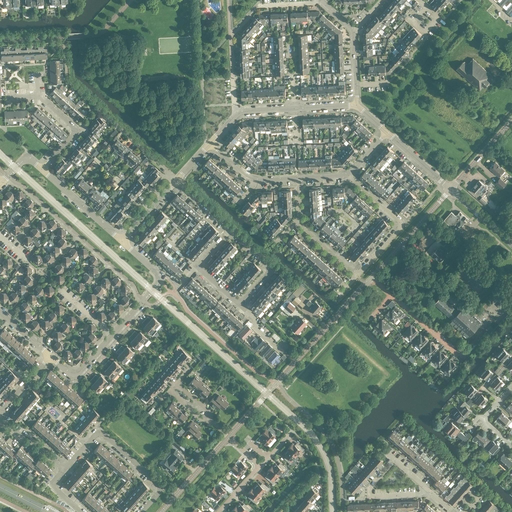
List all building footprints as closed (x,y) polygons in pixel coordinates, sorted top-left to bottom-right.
[(11,11),(10,1),(7,1),(6,0),(0,0),(1,7),(7,7),(7,12),(11,11)] [(13,0),(13,1),(10,1),(11,11),(14,11),(14,6),(20,6),(19,0),(13,0)] [(442,8),(433,0),(429,4),(438,12),(442,8)] [(446,4),(440,0),(437,0),(436,0),(433,0),(442,8),(446,4)] [(399,8),(393,2),(389,6),(396,12),(399,8)] [(396,12),(389,6),(385,10),(392,16),(396,12)] [(392,16),(385,10),(382,14),(391,22),(394,18),(392,16)] [(320,12),(307,12),(308,19),(313,19),(313,21),(315,23),(317,21),(323,14),(320,12)] [(259,15),(256,18),(263,24),(264,25),(266,23),(266,21),(271,21),(271,14),(259,15)] [(327,18),(323,14),(317,21),(321,25),(327,18)] [(391,22),(382,14),(378,18),(385,24),(387,26),(391,22)] [(378,18),(377,16),(373,20),(381,29),(385,24),(378,18)] [(263,24),(256,18),(252,22),(259,28),(263,24)] [(327,18),(321,25),(325,28),(331,22),(327,18)] [(381,29),(373,20),(369,24),(378,33),(381,29)] [(259,28),(252,22),(249,26),(255,32),(259,28)] [(331,22),(325,28),(329,32),(335,25),(331,22)] [(378,33),(369,24),(365,29),(374,36),(378,33)] [(329,32),(333,35),(339,29),(335,25),(329,32)] [(255,32),(249,26),(245,30),(252,36),(255,32)] [(422,35),(415,29),(413,27),(409,31),(418,39),(422,35)] [(342,32),(339,29),(333,35),(331,37),(334,39),(336,39),(336,44),(343,44),(342,32)] [(374,36),(365,29),(363,32),(363,44),(370,44),(370,43),(369,38),(372,38),(374,36)] [(440,48),(442,49),(453,60),(470,41),(456,29),(440,48)] [(252,36),(245,30),(241,34),(250,41),(253,37),(252,36)] [(418,39),(409,31),(406,35),(414,43),(418,39)] [(250,41),(241,34),(239,37),(239,50),(246,49),(246,44),(248,44),(250,41)] [(414,43),(406,35),(402,39),(404,41),(411,47),(414,43)] [(400,45),(402,47),(407,51),(411,47),(404,41),(400,45)] [(402,47),(398,51),(405,57),(409,52),(407,51),(402,47)] [(405,57),(398,51),(395,55),(402,61),(405,57)] [(391,59),(392,60),(393,60),(398,65),(402,61),(395,55),(391,59)] [(488,81),(492,76),(473,59),(468,64),(464,61),(463,63),(463,62),(456,69),(480,90),(484,86),(485,86),(489,81),(488,81)] [(385,63),(385,65),(385,74),(390,74),(398,65),(393,60),(392,60),(389,64),(387,63),(385,63)] [(369,75),(375,75),(374,66),(370,66),(370,65),(364,65),(364,74),(369,74),(369,75)] [(445,73),(442,77),(441,77),(449,84),(448,86),(451,89),(455,92),(456,91),(457,91),(461,87),(445,73)] [(49,95),(54,98),(64,87),(63,87),(61,88),(60,88),(58,89),(56,87),(49,95)] [(64,87),(54,98),(58,102),(65,95),(62,93),(64,91),(63,90),(64,88),(64,87)] [(65,95),(58,102),(62,106),(70,97),(69,95),(67,97),(65,95)] [(72,95),(70,97),(62,106),(66,110),(73,102),(71,100),(72,98),(73,96),(72,95)] [(73,102),(66,110),(71,114),(79,104),(77,103),(75,105),(73,102)] [(79,104),(71,114),(75,117),(82,110),(79,108),(81,106),(80,105),(81,104),(80,103),(79,104)] [(38,108),(36,109),(34,109),(33,110),(33,111),(34,112),(31,115),(33,118),(32,119),(34,121),(42,112),(38,108)] [(82,110),(75,117),(79,121),(88,112),(86,110),(84,112),(82,110)] [(42,112),(34,121),(36,123),(37,121),(40,123),(46,116),(42,112)] [(46,116),(40,123),(42,125),(40,127),(42,129),(51,119),(46,116)] [(106,124),(101,119),(98,116),(96,119),(97,119),(93,124),(100,130),(106,124)] [(353,117),(341,117),(341,124),(342,124),(347,124),(347,126),(349,128),(351,126),(350,126),(356,119),(353,117)] [(51,119),(42,129),(44,130),(46,129),(48,131),(55,123),(51,119)] [(350,126),(351,126),(354,130),(360,123),(356,119),(350,126)] [(242,123),(239,126),(247,133),(249,131),(249,129),(254,129),(255,129),(254,122),(242,123)] [(55,123),(48,131),(50,133),(49,135),(51,136),(59,127),(55,123)] [(360,123),(354,130),(358,133),(364,127),(360,123)] [(100,130),(93,124),(89,128),(91,130),(89,132),(98,140),(97,139),(99,136),(97,134),(100,130)] [(247,133),(239,126),(235,130),(244,138),(248,134),(247,133)] [(59,127),(51,136),(53,138),(54,136),(57,138),(63,131),(59,127)] [(364,127),(358,133),(363,137),(369,130),(364,127)] [(244,138),(235,130),(232,134),(239,140),(241,142),(244,138)] [(369,130),(363,137),(367,141),(373,134),(369,130)] [(63,131),(57,138),(59,140),(57,142),(59,144),(68,135),(63,131)] [(98,140),(89,132),(87,135),(88,136),(84,139),(92,146),(93,146),(91,145),(94,141),(96,143),(98,140)] [(239,140),(232,134),(228,138),(235,144),(239,140)] [(118,139),(115,136),(108,145),(111,147),(112,146),(115,149),(114,150),(114,151),(121,143),(118,139)] [(235,144),(228,138),(224,142),(231,148),(235,144)] [(92,146),(84,139),(81,143),(80,142),(78,145),(86,153),(89,150),(87,149),(90,146),(92,147),(92,146)] [(125,146),(121,143),(114,151),(115,151),(116,150),(119,153),(118,154),(121,156),(129,148),(126,145),(125,146)] [(86,153),(78,145),(75,148),(76,149),(73,152),(81,159),(82,160),(85,157),(85,155),(86,153)] [(358,151),(351,145),(347,149),(354,155),(358,151)] [(394,152),(388,146),(384,151),(390,157),(394,152)] [(131,150),(129,148),(121,156),(123,159),(125,158),(128,160),(127,162),(134,154),(130,151),(131,150)] [(347,149),(344,153),(350,160),(354,155),(347,149)] [(247,151),(241,158),(245,161),(251,155),(247,151)] [(390,157),(384,151),(380,155),(387,161),(390,157)] [(81,159),(73,152),(69,156),(69,155),(66,158),(75,166),(77,163),(76,162),(79,159),(80,160),(81,159)] [(350,160),(344,153),(340,157),(340,158),(347,164),(350,160)] [(138,158),(134,154),(127,162),(128,163),(129,162),(132,164),(131,166),(134,168),(142,160),(139,157),(138,158)] [(251,155),(245,161),(249,165),(256,158),(251,155)] [(387,161),(380,155),(376,159),(383,165),(387,161)] [(337,160),(332,161),(331,161),(332,167),(344,167),(347,164),(340,158),(340,157),(339,156),(337,158),(337,160)] [(75,166),(66,158),(64,160),(62,158),(58,163),(65,169),(71,163),(75,166)] [(256,158),(249,165),(254,169),(260,162),(259,162),(256,158)] [(209,159),(203,166),(207,169),(213,163),(209,159)] [(383,165),(376,159),(373,163),(379,169),(383,165)] [(261,160),(259,162),(260,162),(254,169),(257,171),(269,171),(268,162),(263,162),(261,160)] [(404,162),(398,168),(403,172),(408,165),(404,162)] [(65,169),(58,163),(54,167),(57,169),(54,171),(59,176),(65,169)] [(213,163),(207,169),(211,173),(217,166),(213,163)] [(504,171),(496,163),(490,168),(499,177),(504,171)] [(160,172),(155,167),(152,165),(150,167),(153,170),(149,174),(156,180),(160,176),(158,174),(160,172)] [(408,165),(403,172),(407,176),(413,169),(408,165)] [(81,166),(74,174),(77,177),(84,169),(81,166)] [(217,166),(211,173),(215,177),(221,170),(217,166)] [(413,169),(407,176),(411,179),(417,173),(413,169)] [(217,183),(225,174),(221,170),(215,177),(213,179),(217,183)] [(366,170),(360,177),(364,181),(370,174),(366,170)] [(417,173),(411,179),(415,183),(421,176),(417,173)] [(143,180),(142,179),(143,177),(141,176),(140,177),(148,185),(150,183),(152,185),(156,180),(149,174),(143,180)] [(221,186),(223,184),(229,177),(225,174),(217,183),(221,186)] [(370,174),(364,181),(368,185),(374,178),(370,174)] [(81,175),(73,183),(76,186),(76,185),(80,189),(87,181),(87,180),(85,182),(82,179),(83,177),(81,175)] [(421,176),(415,183),(419,186),(425,180),(421,176)] [(134,183),(134,184),(142,191),(145,187),(146,188),(148,185),(140,177),(137,180),(138,181),(136,184),(134,183)] [(229,177),(223,184),(227,188),(233,181),(229,177)] [(374,178),(368,185),(372,188),(378,181),(374,178)] [(507,184),(500,178),(495,183),(502,189),(507,184)] [(425,180),(419,186),(423,190),(429,184),(425,180)] [(87,181),(80,189),(84,192),(83,193),(86,195),(94,187),(91,184),(90,186),(87,183),(88,181),(87,181)] [(233,181),(227,188),(231,191),(237,185),(233,181)] [(378,181),(372,188),(376,192),(382,185),(378,181)] [(479,181),(475,185),(488,196),(491,193),(488,190),(487,191),(485,189),(487,187),(479,181)] [(138,194),(142,191),(134,184),(128,190),(137,198),(139,195),(138,194)] [(237,185),(231,191),(236,195),(242,188),(237,185)] [(382,185),(376,192),(380,195),(386,189),(382,185)] [(488,196),(475,185),(472,189),(478,194),(479,193),(483,196),(485,194),(488,196)] [(94,187),(86,195),(89,198),(89,197),(93,200),(100,192),(98,193),(95,190),(96,189),(94,187)] [(348,187),(344,187),(344,196),(344,199),(347,198),(349,197),(353,200),(357,196),(348,187)] [(386,189),(380,195),(385,199),(391,192),(386,189)] [(123,196),(122,197),(130,204),(133,200),(134,201),(137,198),(128,190),(126,193),(127,194),(124,197),(123,196)] [(17,191),(15,194),(15,197),(18,200),(21,199),(23,201),(25,198),(23,197),(23,193),(21,191),(17,191)] [(7,192),(4,194),(5,198),(7,200),(11,200),(13,197),(15,197),(15,194),(13,194),(10,192),(7,192)] [(100,192),(93,200),(97,204),(96,204),(97,205),(93,209),(96,211),(99,207),(107,198),(104,196),(103,197),(100,194),(101,193),(100,192)] [(262,203),(261,192),(257,192),(249,201),(255,207),(256,208),(258,206),(255,204),(257,202),(259,203),(262,203)] [(409,192),(406,196),(412,202),(416,198),(409,192)] [(177,195),(171,201),(175,205),(181,198),(177,195)] [(353,200),(351,202),(355,206),(361,199),(357,196),(353,200)] [(406,196),(402,200),(409,206),(412,202),(406,196)] [(119,200),(116,203),(125,211),(127,208),(126,207),(130,204),(122,197),(123,198),(120,201),(119,200)] [(26,200),(25,198),(23,201),(24,202),(24,206),(27,208),(30,208),(33,205),(33,202),(30,199),(26,200)] [(181,198),(175,205),(179,208),(185,202),(181,198)] [(361,199),(355,206),(359,209),(365,203),(361,199)] [(402,200),(398,204),(405,210),(409,206),(402,200)] [(255,207),(249,201),(245,205),(252,211),(255,207)] [(185,202),(179,208),(184,212),(189,206),(185,202)] [(123,213),(125,211),(116,203),(114,205),(118,209),(114,213),(121,219),(125,215),(123,213)] [(365,203),(359,209),(363,213),(369,206),(365,203)] [(398,204),(395,208),(401,214),(405,210),(398,204)] [(252,211),(245,205),(241,210),(248,216),(252,211)] [(189,206),(184,212),(188,216),(193,209),(189,206)] [(369,206),(363,213),(368,217),(374,210),(369,206)] [(30,208),(27,208),(27,210),(25,213),(25,216),(27,218),(31,218),(33,216),(33,212),(31,210),(30,208)] [(193,209),(188,216),(192,219),(197,213),(193,209)] [(456,216),(451,212),(444,220),(452,228),(456,224),(457,224),(461,228),(468,219),(460,211),(456,216)] [(168,218),(162,212),(158,216),(164,222),(168,218)] [(283,213),(281,213),(281,216),(283,217),(279,221),(284,226),(292,216),(292,212),(283,213)] [(118,224),(121,219),(114,213),(108,219),(113,224),(115,222),(118,224)] [(194,225),(202,216),(197,213),(192,219),(190,222),(194,225)] [(18,220),(18,224),(21,226),(24,226),(26,223),(26,220),(27,218),(25,216),(24,218),(20,218),(18,220)] [(164,222),(158,216),(154,220),(161,226),(164,222)] [(320,216),(311,217),(311,221),(320,229),(325,224),(321,220),(322,219),(322,216),(320,216)] [(277,219),(274,224),(280,230),(284,226),(279,221),(277,219)] [(50,220),(47,223),(48,226),(50,229),(54,229),(55,230),(57,227),(56,226),(56,222),(53,220),(50,220)] [(161,226),(154,220),(151,224),(157,230),(161,226)] [(384,220),(380,224),(387,230),(391,226),(384,220)] [(37,224),(37,227),(40,229),(43,229),(46,227),(48,226),(47,223),(45,223),(43,221),(39,221),(37,224)] [(326,222),(325,224),(320,229),(324,233),(330,226),(326,222)] [(19,228),(21,226),(18,224),(17,225),(13,226),(11,228),(11,232),(14,234),(17,234),(19,231),(19,228)] [(157,230),(151,224),(147,228),(153,234),(157,230)] [(280,230),(274,224),(270,228),(277,234),(280,230)] [(387,230),(380,224),(377,228),(383,234),(387,230)] [(212,226),(208,230),(215,236),(218,231),(212,226)] [(330,226),(324,233),(328,236),(334,230),(330,226)] [(30,231),(31,235),(33,237),(37,237),(39,234),(38,231),(40,229),(37,227),(36,228),(33,229),(30,231)] [(59,229),(57,227),(55,230),(57,231),(57,235),(58,236),(59,237),(63,237),(64,236),(65,234),(65,231),(63,229),(59,229)] [(153,234),(147,228),(143,232),(150,238),(152,240),(155,236),(153,234)] [(215,236),(208,230),(206,228),(202,232),(204,234),(211,240),(212,240),(213,240),(214,239),(214,238),(213,237),(215,236)] [(277,234),(270,228),(266,232),(273,238),(277,234)] [(383,234),(377,228),(373,232),(380,238),(383,234)] [(334,230),(328,236),(332,240),(338,233),(334,230)] [(150,238),(143,232),(140,236),(146,242),(150,238)] [(380,238),(373,232),(369,236),(376,242),(380,238)] [(338,233),(332,240),(336,244),(342,237),(338,233)] [(204,234),(202,236),(201,238),(207,244),(211,240),(204,234)] [(31,235),(29,236),(26,236),(23,239),(24,243),(26,245),(30,245),(32,242),(32,239),(33,237),(31,235)] [(294,235),(293,236),(288,242),(292,246),(298,239),(294,235)] [(146,242),(140,236),(136,240),(144,248),(148,244),(146,242)] [(376,242),(369,236),(366,240),(372,246),(376,242)] [(63,237),(59,237),(60,239),(57,242),(57,245),(60,248),(64,247),(66,245),(66,241),(63,239),(63,237)] [(342,237),(336,244),(341,247),(347,241),(342,237)] [(201,238),(197,242),(204,248),(207,244),(201,238)] [(298,239),(292,246),(296,250),(302,243),(298,239)] [(372,246),(366,240),(362,244),(369,251),(372,246)] [(204,248),(197,242),(194,246),(200,252),(201,250),(202,251),(203,251),(204,250),(204,249),(203,248),(204,248)] [(237,248),(231,243),(227,247),(233,253),(237,248)] [(302,243),(296,250),(300,253),(306,246),(302,243)] [(369,251),(362,244),(358,249),(365,255),(369,251)] [(50,250),(51,253),(53,255),(57,255),(59,253),(59,249),(60,248),(57,245),(56,247),(53,247),(50,250)] [(194,246),(190,250),(196,256),(200,252),(194,246)] [(306,246),(300,253),(305,257),(311,250),(306,246)] [(233,253),(227,247),(223,251),(230,257),(233,253)] [(357,247),(353,251),(355,253),(362,259),(365,255),(358,249),(357,247)] [(447,255),(450,251),(446,247),(442,251),(441,249),(440,250),(438,249),(432,255),(440,261),(446,254),(447,255)] [(81,248),(79,251),(79,255),(82,257),(85,257),(87,258),(89,255),(87,254),(87,251),(85,248),(81,248)] [(68,252),(69,255),(71,257),(75,257),(77,255),(79,255),(79,251),(77,251),(74,249),(71,249),(68,252)] [(159,249),(153,255),(157,259),(163,253),(159,249)] [(190,250),(186,254),(193,260),(194,258),(195,259),(196,259),(197,258),(197,257),(196,256),(190,250)] [(309,260),(315,254),(311,250),(305,257),(303,259),(307,262),(309,260)] [(230,257),(223,251),(220,255),(226,261),(230,257)] [(46,255),(43,257),(44,261),(46,263),(50,263),(52,260),(52,257),(53,255),(51,253),(49,255),(46,255)] [(163,253),(157,259),(161,263),(167,256),(163,253)] [(355,253),(351,257),(358,263),(362,259),(355,253)] [(315,254),(309,260),(313,264),(319,257),(315,254)] [(41,261),(44,261),(43,257),(41,257),(39,255),(35,255),(33,258),(33,261),(36,264),(39,264),(41,261)] [(61,259),(62,263),(64,265),(68,265),(70,262),(70,259),(71,257),(69,255),(67,257),(64,257),(61,259)] [(90,257),(89,255),(87,258),(88,259),(88,263),(91,265),(94,265),(97,262),(97,259),(94,257),(90,257)] [(226,261),(220,255),(216,259),(222,265),(226,261)] [(167,256),(161,263),(165,266),(171,260),(167,256)] [(319,257),(313,264),(317,268),(323,261),(319,257)] [(3,265),(2,266),(5,269),(6,267),(9,267),(12,264),(12,261),(9,259),(5,259),(3,261),(3,265)] [(222,265),(216,259),(212,263),(219,269),(222,265)] [(171,260),(165,266),(169,270),(175,263),(171,260)] [(323,261),(317,268),(321,271),(327,265),(323,261)] [(55,271),(57,273),(61,273),(63,270),(63,267),(64,265),(62,263),(60,264),(57,265),(54,267),(55,271)] [(175,263),(169,270),(173,273),(179,267),(175,263)] [(219,269),(212,263),(209,267),(215,273),(219,269)] [(26,264),(25,267),(23,269),(23,273),(26,275),(26,277),(29,277),(29,275),(32,272),(31,269),(29,266),(29,264),(26,264)] [(254,264),(251,268),(257,274),(261,270),(254,264)] [(94,265),(91,265),(91,267),(89,270),(89,273),(91,276),(95,276),(97,273),(97,269),(95,267),(94,265)] [(323,277),(331,268),(327,265),(321,271),(319,274),(323,277)] [(179,267),(173,273),(173,274),(173,275),(173,276),(174,277),(175,277),(175,276),(176,276),(177,277),(183,271),(179,267)] [(257,274),(251,268),(247,272),(253,278),(257,274)] [(327,281),(335,272),(331,268),(323,277),(327,281)] [(83,274),(84,275),(82,278),(82,281),(85,284),(88,283),(90,281),(90,277),(91,276),(89,273),(88,274),(86,272),(85,273),(83,274)] [(247,272),(243,276),(250,282),(253,278),(247,272)] [(331,285),(339,275),(335,272),(327,281),(331,285)] [(61,273),(57,273),(57,275),(55,278),(55,281),(58,284),(61,283),(64,281),(63,277),(61,275),(61,273)] [(279,274),(275,279),(284,286),(288,282),(279,274)] [(339,275),(333,282),(337,286),(343,279),(339,275)] [(250,282),(243,276),(240,280),(246,286),(250,282)] [(29,277),(26,277),(24,280),(24,283),(22,285),(25,287),(26,285),(30,285),(32,283),(32,279),(29,277)] [(114,278),(111,280),(112,284),(114,286),(118,286),(119,287),(121,285),(120,283),(120,280),(117,277),(114,278)] [(101,281),(101,284),(104,287),(107,286),(110,284),(112,284),(111,280),(109,280),(107,278),(103,278),(101,281)] [(187,285),(191,289),(197,282),(192,278),(187,285)] [(284,286),(275,279),(272,283),(281,290),(282,290),(284,288),(284,287),(284,286)] [(240,280),(236,284),(243,290),(246,286),(240,280)] [(19,281),(19,285),(17,287),(17,291),(15,292),(18,295),(19,293),(23,293),(25,290),(25,287),(22,285),(19,281)] [(83,285),(85,284),(82,281),(81,283),(77,283),(75,285),(75,289),(78,291),(81,291),(83,289),(83,285)] [(197,282),(191,289),(195,292),(201,286),(197,282)] [(281,290),(272,283),(268,287),(277,294),(281,290)] [(94,289),(94,292),(97,294),(97,295),(99,296),(100,296),(101,296),(101,294),(103,292),(102,288),(104,287),(101,284),(100,286),(96,286),(94,289)] [(243,290),(236,284),(232,288),(239,294),(243,290)] [(123,286),(121,285),(119,287),(121,289),(121,292),(124,294),(127,294),(129,292),(129,288),(127,286),(123,286)] [(45,289),(43,289),(43,292),(45,292),(48,295),(51,294),(53,292),(53,288),(51,286),(47,286),(45,289)] [(201,286),(195,292),(199,296),(205,289),(201,286)] [(35,293),(33,294),(36,297),(37,295),(41,295),(43,292),(43,289),(40,287),(37,287),(34,289),(35,293)] [(277,294),(268,287),(265,291),(273,298),(275,298),(277,296),(277,295),(277,294)] [(205,289),(199,296),(203,299),(209,293),(205,289)] [(305,304),(301,301),(297,298),(302,293),(298,290),(290,300),(300,309),(305,304)] [(273,298),(265,291),(261,295),(269,302),(273,298)] [(10,295),(8,295),(8,299),(10,299),(12,301),(16,301),(18,298),(18,295),(15,292),(12,293),(10,295)] [(95,296),(97,295),(97,294),(94,292),(93,294),(89,294),(87,296),(87,300),(90,302),(93,302),(96,299),(95,296)] [(209,293),(203,299),(207,303),(213,297),(209,293)] [(28,301),(26,302),(29,304),(31,305),(32,305),(33,305),(33,303),(34,303),(36,300),(36,297),(33,294),(30,295),(27,297),(28,301)] [(127,294),(124,294),(124,296),(121,299),(121,303),(124,305),(128,305),(130,302),(130,299),(127,296),(127,294)] [(269,302),(261,295),(257,299),(266,306),(269,302)] [(191,297),(189,299),(196,306),(198,304),(191,297)] [(213,297),(207,303),(211,307),(217,300),(213,297)] [(439,307),(452,319),(459,312),(458,312),(447,302),(447,301),(441,297),(435,304),(439,307)] [(266,306),(257,299),(254,303),(263,311),(266,307),(266,306)] [(321,307),(316,302),(314,304),(309,300),(306,304),(309,306),(310,305),(311,307),(310,309),(315,314),(321,307)] [(218,301),(212,308),(216,312),(222,305),(218,301)] [(23,311),(23,313),(27,313),(27,311),(29,308),(29,304),(26,302),(23,302),(21,305),(21,308),(23,311)] [(120,304),(117,304),(115,303),(113,305),(114,307),(115,310),(117,313),(121,312),(123,310),(123,306),(124,305),(121,303),(120,304)] [(263,311),(254,303),(250,307),(256,313),(255,314),(258,316),(263,311)] [(291,313),(295,308),(289,303),(285,307),(291,313)] [(55,311),(54,313),(56,315),(58,313),(61,313),(63,311),(63,307),(61,305),(57,305),(55,308),(55,311)] [(218,317),(220,315),(226,309),(222,305),(216,312),(214,314),(218,317)] [(465,306),(459,312),(452,319),(450,321),(448,320),(446,323),(447,324),(447,325),(450,321),(451,322),(450,322),(451,322),(453,324),(468,337),(469,337),(470,337),(472,335),(472,333),(474,331),(476,328),(477,329),(477,328),(479,326),(480,326),(482,324),(482,322),(465,306)] [(388,312),(385,315),(395,324),(399,319),(400,319),(402,317),(403,317),(392,308),(389,312),(388,312)] [(226,309),(220,315),(224,319),(230,312),(226,309)] [(110,312),(107,315),(108,318),(110,320),(114,320),(116,318),(116,314),(117,313),(115,310),(113,312),(110,312)] [(106,318),(108,318),(107,315),(105,315),(103,312),(99,313),(97,315),(97,319),(100,321),(103,321),(106,318)] [(230,312),(224,319),(228,322),(234,316),(230,312)] [(27,313),(23,313),(21,315),(21,319),(24,321),(27,321),(29,322),(31,320),(30,318),(30,315),(27,313)] [(48,319),(47,320),(49,323),(51,321),(54,321),(57,318),(56,315),(54,313),(50,313),(48,315),(48,319)] [(67,322),(66,324),(69,326),(70,324),(73,324),(76,322),(76,318),(73,316),(70,316),(67,319),(67,322)] [(147,316),(144,319),(157,330),(161,325),(153,317),(151,319),(147,316)] [(234,316),(228,322),(232,326),(238,320),(234,316)] [(298,334),(307,323),(300,317),(290,327),(298,334)] [(157,330),(144,319),(142,322),(145,325),(143,328),(150,334),(150,333),(152,335),(157,330)] [(33,321),(31,320),(29,322),(30,324),(31,327),(33,330),(37,329),(39,327),(39,323),(36,321),(33,321)] [(41,323),(39,323),(39,327),(41,327),(44,329),(47,329),(50,326),(49,323),(47,320),(43,321),(41,323)] [(243,326),(241,325),(242,323),(238,320),(232,326),(231,328),(235,332),(237,329),(239,331),(243,326)] [(378,323),(375,327),(384,335),(388,330),(389,331),(392,329),(382,320),(378,324),(378,323)] [(60,330),(59,331),(62,334),(63,332),(66,332),(69,329),(69,326),(66,324),(63,324),(60,326),(60,330)] [(90,332),(90,334),(93,334),(93,332),(95,330),(95,326),(93,324),(89,324),(87,326),(87,330),(90,332)] [(252,330),(247,325),(238,334),(244,339),(252,329),(252,330)] [(411,325),(402,336),(405,337),(406,337),(411,341),(419,332),(416,329),(415,329),(416,329),(415,329),(411,325)] [(56,340),(56,342),(60,342),(59,340),(62,337),(62,334),(59,331),(56,332),(53,334),(53,338),(56,340)] [(134,331),(131,334),(144,345),(148,339),(140,331),(138,334),(134,331)] [(0,341),(4,345),(12,336),(8,332),(2,339),(0,340),(0,341)] [(486,332),(478,341),(481,343),(489,334),(486,332)] [(88,340),(86,342),(89,344),(90,343),(94,343),(96,340),(96,336),(93,334),(90,334),(87,337),(88,340)] [(144,345),(131,334),(129,337),(132,340),(130,342),(137,348),(139,350),(144,345)] [(420,334),(411,344),(412,345),(412,344),(415,346),(415,345),(420,350),(429,340),(425,337),(425,338),(420,334)] [(176,345),(182,338),(178,335),(172,342),(176,345)] [(8,348),(16,339),(12,336),(4,345),(8,348)] [(262,338),(255,345),(259,348),(265,341),(262,338)] [(12,352),(20,343),(16,339),(8,348),(12,352)] [(245,340),(243,343),(251,350),(253,348),(245,340)] [(60,342),(56,342),(54,345),(54,348),(56,350),(60,350),(62,352),(64,349),(62,348),(62,344),(60,342)] [(81,348),(79,350),(82,352),(83,350),(87,350),(89,348),(89,344),(86,342),(83,342),(80,345),(81,348)] [(16,356),(24,347),(20,343),(12,352),(16,356)] [(260,352),(264,357),(272,347),(268,343),(260,352)] [(430,343),(421,353),(424,355),(425,354),(430,358),(438,349),(435,346),(435,347),(430,343)] [(121,345),(118,348),(129,357),(133,352),(127,346),(125,348),(121,345)] [(22,357),(28,350),(24,347),(16,356),(20,359),(22,357)] [(129,357),(118,348),(116,351),(119,354),(117,357),(124,363),(129,357)] [(65,350),(64,349),(62,352),(63,353),(63,356),(66,359),(69,359),(72,356),(71,353),(69,350),(65,350)] [(503,362),(510,355),(504,349),(497,356),(503,362)] [(28,350),(22,357),(26,361),(32,354),(28,350)] [(73,353),(71,353),(72,356),(74,356),(76,358),(80,358),(82,355),(82,352),(79,350),(76,350),(73,353)] [(182,350),(175,358),(183,364),(187,360),(189,362),(192,359),(182,350)] [(275,351),(267,359),(273,364),(280,356),(275,351)] [(440,351),(431,362),(434,363),(435,363),(440,367),(448,358),(445,355),(444,355),(440,351)] [(32,354),(26,361),(30,364),(36,358),(32,354)] [(183,364),(175,358),(169,365),(178,374),(180,371),(178,369),(183,364)] [(204,358),(198,364),(202,367),(207,361),(204,358)] [(108,360),(105,363),(118,374),(123,368),(114,360),(112,363),(108,360)] [(450,360),(440,370),(441,370),(444,372),(444,371),(449,376),(458,366),(454,363),(454,364),(450,360)] [(118,374),(105,363),(103,366),(106,369),(104,371),(113,379),(118,374)] [(178,374),(169,365),(162,373),(169,379),(173,375),(175,376),(178,374)] [(19,377),(22,374),(18,370),(17,371),(15,369),(10,366),(9,367),(13,371),(19,377)] [(487,380),(493,373),(487,368),(481,375),(487,380)] [(17,377),(11,371),(9,369),(6,372),(7,373),(6,374),(7,375),(14,381),(17,377)] [(50,370),(44,377),(48,381),(54,374),(50,370)] [(162,373),(155,380),(164,388),(167,386),(165,384),(169,379),(162,373)] [(54,374),(48,381),(52,384),(58,378),(54,374)] [(95,374),(92,377),(105,388),(110,383),(101,375),(99,377),(95,374)] [(7,375),(3,379),(10,385),(14,381),(7,375)] [(196,376),(187,385),(190,388),(192,386),(197,390),(203,383),(196,376)] [(105,388),(92,377),(90,381),(93,384),(91,386),(98,392),(102,386),(105,389),(105,388)] [(497,389),(504,382),(498,377),(491,384),(497,389)] [(10,385),(3,379),(2,378),(0,379),(0,383),(6,389),(10,385)] [(58,378),(52,384),(56,388),(62,381),(58,378)] [(229,383),(229,382),(231,380),(228,378),(221,385),(224,388),(229,383)] [(164,388),(155,380),(149,388),(156,394),(160,390),(162,391),(164,388)] [(62,381),(56,388),(60,391),(66,385),(62,381)] [(203,383),(197,390),(201,394),(199,396),(202,399),(211,389),(203,383)] [(66,385),(60,391),(64,395),(71,388),(66,385)] [(471,397),(478,390),(472,385),(465,392),(471,397)] [(71,388),(64,395),(69,399),(75,392),(71,388)] [(142,395),(151,403),(154,400),(152,399),(156,394),(149,388),(142,395)] [(39,396),(32,390),(28,394),(35,400),(39,396)] [(75,392),(69,399),(73,402),(79,396),(75,392)] [(35,400),(28,394),(25,398),(32,404),(35,400)] [(482,407),(488,400),(482,394),(476,402),(482,407)] [(213,398),(209,402),(215,407),(217,404),(223,409),(228,403),(219,395),(215,400),(213,398)] [(79,396),(73,402),(77,406),(83,399),(79,396)] [(32,404),(25,398),(21,403),(28,409),(32,404)] [(165,410),(172,417),(179,410),(174,406),(176,404),(173,401),(165,410)] [(463,408),(460,411),(466,417),(467,418),(467,417),(470,416),(470,414),(472,412),(468,408),(470,406),(469,405),(466,403),(464,401),(460,406),(463,408)] [(28,409),(21,403),(18,407),(24,413),(28,409)] [(24,413),(18,407),(14,411),(21,417),(24,413)] [(93,408),(89,412),(96,418),(99,414),(93,408)] [(452,413),(450,416),(454,420),(456,418),(461,422),(466,417),(460,411),(458,409),(453,414),(452,413)] [(184,414),(179,410),(172,417),(180,424),(188,414),(185,412),(184,414)] [(21,417),(14,411),(10,415),(17,421),(21,417)] [(96,418),(89,412),(85,416),(92,422),(96,418)] [(504,425),(509,419),(502,413),(497,419),(504,425)] [(450,416),(448,415),(448,414),(443,420),(446,422),(442,427),(444,429),(448,433),(455,425),(452,422),(454,420),(450,416)] [(92,422),(85,416),(82,421),(88,427),(92,422)] [(38,419),(32,426),(36,430),(42,423),(38,419)] [(82,421),(78,425),(85,431),(88,427),(82,421)] [(192,421),(188,425),(185,429),(187,430),(186,431),(195,440),(201,434),(195,429),(197,426),(198,426),(192,421)] [(42,423),(36,430),(40,433),(46,427),(42,423)] [(85,431),(78,425),(74,429),(81,435),(85,431)] [(460,430),(455,425),(448,433),(453,437),(456,434),(458,436),(461,433),(460,433),(459,431),(460,430)] [(46,427),(40,433),(44,437),(50,430),(46,427)] [(266,429),(262,434),(264,436),(261,440),(267,445),(275,436),(269,431),(266,429)] [(50,430),(44,437),(48,441),(54,434),(50,430)] [(394,431),(388,437),(393,441),(401,432),(399,431),(397,433),(394,431)] [(484,447),(490,440),(485,435),(484,436),(479,431),(474,437),(473,439),(473,440),(474,441),(475,441),(476,441),(477,440),(478,439),(480,441),(479,443),(481,445),(482,444),(484,447)] [(401,432),(393,441),(397,444),(402,438),(400,436),(402,433),(401,432)] [(464,445),(468,440),(469,439),(461,432),(460,433),(461,433),(458,436),(463,440),(461,442),(464,445)] [(54,434),(48,441),(52,444),(58,438),(54,434)] [(3,439),(0,442),(0,447),(1,449),(11,439),(9,437),(6,441),(3,439)] [(58,438),(52,444),(56,448),(62,441),(58,438)] [(402,438),(397,444),(401,448),(409,439),(407,438),(404,440),(402,438)] [(11,439),(1,449),(5,453),(11,446),(9,444),(12,440),(11,439)] [(409,439),(401,448),(405,452),(410,446),(408,444),(410,441),(409,439)] [(62,441),(56,448),(60,452),(66,445),(62,441)] [(494,454),(501,447),(498,445),(499,444),(497,442),(496,443),(494,441),(487,448),(490,451),(491,453),(492,452),(494,454)] [(25,445),(23,443),(14,454),(18,457),(24,451),(22,449),(25,445)] [(292,443),(288,448),(296,456),(301,451),(302,452),(304,449),(299,445),(297,447),(292,443)] [(11,446),(5,453),(10,457),(19,446),(17,444),(14,448),(11,446)] [(100,444),(94,450),(98,454),(104,447),(100,444)] [(66,445),(60,452),(64,455),(70,449),(66,445)] [(410,446),(405,452),(409,455),(417,446),(415,445),(412,448),(410,446)] [(417,446),(409,455),(413,459),(418,453),(416,451),(418,448),(417,446)] [(104,447),(98,454),(102,458),(108,451),(104,447)] [(296,456),(288,448),(288,449),(284,454),(288,457),(286,460),(290,464),(293,462),(292,461),(296,456)] [(27,453),(24,451),(18,457),(22,461),(32,451),(30,449),(27,453)] [(507,469),(511,463),(511,461),(505,456),(508,452),(503,449),(498,455),(501,457),(497,461),(507,469)] [(170,473),(176,467),(173,464),(174,463),(177,460),(178,461),(183,456),(176,450),(171,454),(172,456),(168,460),(167,459),(162,465),(162,466),(162,467),(164,469),(165,468),(170,473)] [(33,452),(32,451),(22,461),(26,465),(32,458),(30,456),(33,452)] [(108,451),(102,458),(106,461),(112,455),(108,451)] [(418,453),(413,459),(417,462),(425,454),(423,452),(421,455),(418,453)] [(425,454),(417,462),(421,466),(426,460),(424,458),(426,455),(425,454)] [(33,465),(40,458),(41,457),(39,455),(35,460),(32,458),(26,465),(25,467),(29,470),(33,465)] [(112,455),(106,461),(110,465),(116,458),(112,455)] [(383,461),(377,455),(374,459),(383,468),(384,466),(381,463),(383,461)] [(37,469),(45,460),(44,459),(43,461),(40,458),(33,465),(33,468),(35,470),(37,469)] [(116,458),(110,465),(114,469),(120,462),(116,458)] [(383,468),(374,459),(370,463),(376,469),(378,466),(382,469),(383,468)] [(426,460),(421,466),(425,470),(433,461),(431,459),(429,462),(426,460)] [(42,472),(48,465),(45,462),(46,461),(45,460),(37,469),(36,470),(40,474),(42,472)] [(92,466),(86,460),(82,464),(89,470),(92,466)] [(433,461),(425,470),(429,473),(434,467),(432,465),(435,462),(433,461)] [(120,462),(114,469),(118,472),(124,466),(120,462)] [(238,465),(235,463),(231,468),(233,470),(233,471),(239,476),(247,467),(241,462),(238,465)] [(272,465),(270,468),(279,476),(283,471),(284,471),(286,469),(282,464),(279,467),(275,463),(273,466),(272,465)] [(376,469),(370,463),(366,467),(376,476),(377,474),(374,471),(376,469)] [(89,470),(82,464),(78,468),(85,474),(89,470)] [(48,465),(42,472),(46,476),(53,468),(52,466),(51,468),(48,465)] [(124,466),(118,472),(122,476),(128,469),(124,466)] [(376,476),(366,467),(363,471),(369,477),(371,475),(374,478),(376,476)] [(434,467),(429,473),(433,477),(441,468),(439,467),(437,469),(434,467)] [(85,474),(78,468),(75,472),(81,478),(85,474)] [(279,476),(270,468),(268,470),(269,471),(266,474),(270,477),(268,479),(273,484),(275,481),(274,480),(279,476)] [(441,468),(433,477),(437,480),(437,481),(439,478),(443,475),(440,472),(443,470),(441,468)] [(128,469),(122,476),(127,480),(133,473),(128,469)] [(369,477),(363,471),(359,475),(369,484),(370,483),(367,480),(369,477)] [(81,478),(75,472),(71,476),(78,482),(81,478)] [(369,484),(359,475),(356,479),(362,485),(364,483),(367,486),(369,484)] [(78,482),(71,476),(67,480),(74,486),(78,482)] [(437,481),(437,480),(434,484),(438,488),(446,479),(444,477),(442,480),(439,478),(437,481)] [(461,479),(460,481),(469,490),(473,486),(464,478),(462,480),(461,479)] [(362,485),(356,479),(352,483),(361,492),(363,490),(359,487),(362,485)] [(446,479),(438,488),(442,492),(447,486),(445,483),(448,480),(446,479)] [(74,486),(67,480),(64,484),(70,490),(74,486)] [(469,490),(460,481),(458,483),(458,484),(457,486),(466,494),(469,490)] [(143,482),(139,486),(146,492),(149,488),(143,482)] [(262,487),(258,483),(253,488),(252,487),(261,495),(265,490),(266,491),(269,488),(264,484),(262,487)] [(357,491),(360,494),(361,492),(352,483),(348,488),(354,493),(357,491)] [(139,486),(135,490),(142,496),(146,492),(139,486)] [(212,495),(217,500),(225,491),(220,486),(216,489),(215,488),(210,493),(212,494),(212,495)] [(466,494),(457,486),(455,488),(454,487),(452,489),(462,498),(466,494)] [(261,495),(252,487),(248,493),(252,496),(247,501),(253,506),(258,501),(257,500),(261,495)] [(312,488),(308,492),(315,498),(318,494),(314,490),(315,490),(315,487),(313,487),(312,488)] [(462,498),(452,489),(450,491),(451,492),(449,494),(458,502),(462,498)] [(135,490),(132,494),(138,500),(142,496),(135,490)] [(88,492),(82,499),(86,503),(92,496),(88,492)] [(315,498),(308,492),(304,496),(313,504),(311,502),(315,498)] [(132,494),(128,498),(135,504),(138,500),(132,494)] [(458,502),(449,494),(448,496),(447,495),(445,497),(455,506),(458,502)] [(92,496),(86,503),(90,506),(96,500),(92,496)] [(313,504),(304,496),(304,497),(306,498),(302,502),(309,508),(313,504)] [(135,504),(128,498),(124,502),(131,508),(135,504)] [(96,500),(90,506),(94,510),(100,503),(96,500)] [(419,501),(413,501),(414,510),(420,510),(422,503),(419,503),(419,501)] [(490,501),(486,505),(494,511),(497,511),(498,511),(497,511),(499,509),(490,501)] [(124,502),(121,506),(126,511),(127,511),(131,508),(124,502)] [(309,508),(302,502),(299,506),(305,511),(306,511),(309,508)] [(100,503),(94,510),(96,511),(99,511),(104,507),(100,503)] [(425,506),(422,503),(420,510),(422,511),(427,511),(431,508),(427,504),(425,506)]
